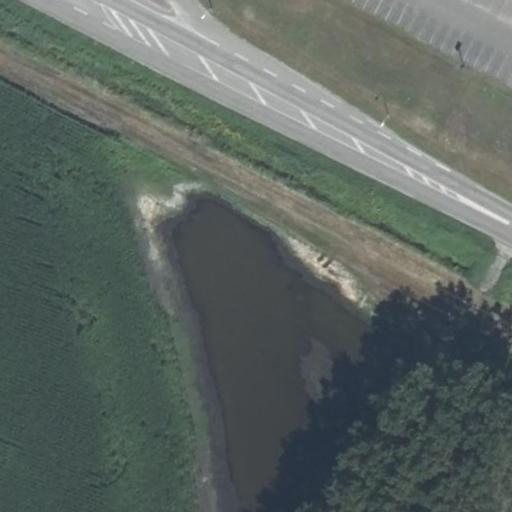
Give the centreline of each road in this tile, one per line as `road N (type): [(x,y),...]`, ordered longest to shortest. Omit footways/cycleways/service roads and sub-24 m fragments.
road 1 (secondary): [(88,3),(362,142)]
road 2 (unclassified): [(362,142),(327,96),(216,29),(186,0)]
road 3 (secondary): [(362,142),(511,219)]
